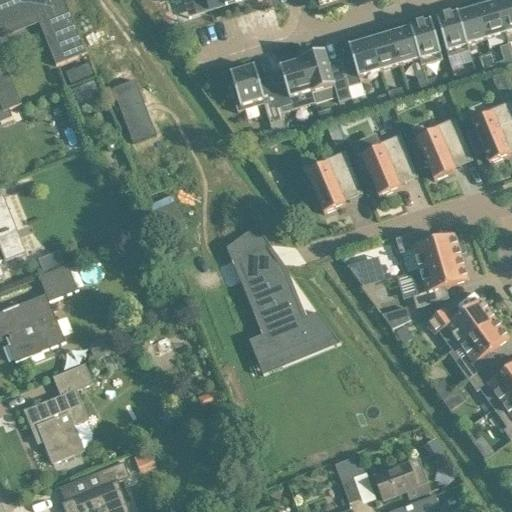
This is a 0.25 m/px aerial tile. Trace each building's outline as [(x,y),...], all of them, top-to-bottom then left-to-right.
[(61,65),(87,55),(65,0),(0,0),(0,33),(42,16),(61,65)] [(192,0),(197,13),(220,6),(238,0),(192,0)] [(511,0),(499,0),(500,3),(497,4),(510,46),(511,44),(511,0)] [(497,4),(478,9),(487,41),(506,36),(509,46),(510,46),(497,4)] [(459,14),(457,14),(469,54),(470,54),(468,47),(487,41),(478,9),(459,15),(459,14)] [(449,60),(469,54),(457,14),(437,21),(449,60)] [(411,28),(422,68),(443,62),(431,22),(411,28)] [(410,30),(391,35),(401,67),(420,62),(422,68),(411,28),(410,29),(410,30)] [(391,35),(371,41),(381,73),(401,67),(391,35)] [(353,63),(342,67),(349,89),(361,86),(360,80),(381,73),(371,41),(349,48),(353,63)] [(311,57),(302,60),(313,94),(334,88),(336,93),(349,89),(342,67),(341,62),(329,65),(324,49),(310,54),(311,57)] [(272,79),(271,79),(283,123),(284,122),(282,115),(316,105),(313,94),(302,60),(302,62),(280,68),(284,84),(274,87),(272,79)] [(89,65),(66,74),(71,85),(93,76),(89,65)] [(283,123),(271,79),(259,83),(255,68),(239,72),(238,70),(223,74),(228,89),(230,89),(238,114),(265,106),(271,126),(283,123)] [(424,77),(417,80),(420,89),(427,87),(424,77)] [(135,82),(112,90),(133,145),(156,136),(135,82)] [(13,84),(0,88),(0,105),(3,114),(22,106),(13,84)] [(83,86),(73,90),(77,101),(88,97),(83,86)] [(377,100),(379,109),(389,106),(386,97),(377,100)] [(484,153),(490,166),(511,157),(508,151),(511,149),(511,107),(510,104),(491,112),(493,117),(473,125),(475,131),(484,153)] [(0,120),(1,123),(0,124),(1,125),(14,120),(13,118),(6,121),(3,114),(0,105),(0,120)] [(333,124),(330,113),(319,116),(323,127),(333,124)] [(453,168),(471,161),(472,163),(473,163),(455,121),(436,129),(438,134),(418,142),(435,183),(456,174),(453,168)] [(283,123),(271,126),(274,137),(287,133),(283,123)] [(475,131),(467,134),(476,157),(484,153),(475,131)] [(341,132),(333,135),(337,144),(345,141),(341,132)] [(417,180),(418,179),(400,137),(381,145),(383,150),(363,159),(380,199),(401,190),(399,184),(416,177),(417,180)] [(107,145),(110,153),(123,148),(119,140),(107,145)] [(362,196),(363,196),(345,154),(326,162),(328,167),(308,175),(325,216),(346,207),(343,201),(361,194),(362,196)] [(0,279),(6,278),(5,276),(4,277),(0,266),(0,263),(6,261),(7,262),(6,263),(6,264),(27,256),(27,254),(26,254),(3,199),(4,198),(4,197),(0,198),(0,279)] [(257,228),(227,250),(232,263),(271,247),(257,228)] [(408,275),(410,274),(420,271),(420,272),(462,259),(461,257),(466,256),(461,240),(456,242),(455,237),(424,246),(420,234),(396,241),(401,256),(402,255),(408,275)] [(420,271),(410,274),(417,297),(414,298),(417,311),(441,303),(438,292),(469,282),(462,259),(420,272),(420,271)] [(59,326),(51,305),(78,293),(77,289),(83,287),(75,266),(40,279),(46,296),(0,314),(0,343),(7,341),(16,364),(67,344),(59,326)] [(318,314),(302,321),(280,267),(246,281),(268,335),(249,342),(258,364),(333,334),(318,314)] [(453,353),(461,347),(460,347),(496,321),(482,302),(456,321),(448,310),(427,325),(435,337),(439,334),(453,353)] [(382,317),(393,332),(412,322),(407,309),(382,317)] [(470,384),(490,369),(483,359),(510,341),(496,321),(460,347),(461,347),(467,357),(456,364),(470,384)] [(402,345),(412,341),(407,329),(396,333),(402,345)] [(152,358),(173,352),(169,336),(147,342),(152,358)] [(95,362),(116,354),(109,337),(88,345),(95,362)] [(85,452),(74,427),(89,421),(76,392),(93,386),(86,368),(55,381),(62,397),(25,412),(33,431),(37,429),(53,466),(85,452)] [(480,392),(494,411),(511,398),(511,368),(497,379),(490,369),(470,384),(477,394),(480,392)] [(223,400),(220,391),(203,398),(207,406),(223,400)] [(511,398),(494,411),(508,430),(504,432),(511,443),(511,442),(511,398)] [(488,446),(478,453),(480,456),(484,461),(493,454),(488,446)] [(135,459),(139,469),(155,463),(151,453),(148,453),(147,451),(136,455),(137,458),(135,459)] [(419,461),(392,471),(374,478),(383,502),(406,493),(409,501),(431,493),(419,461)] [(102,489),(81,498),(62,506),(64,511),(130,511),(118,483),(130,478),(123,462),(96,474),(102,489)] [(343,487),(350,506),(362,501),(353,478),(341,483),(343,487)]
